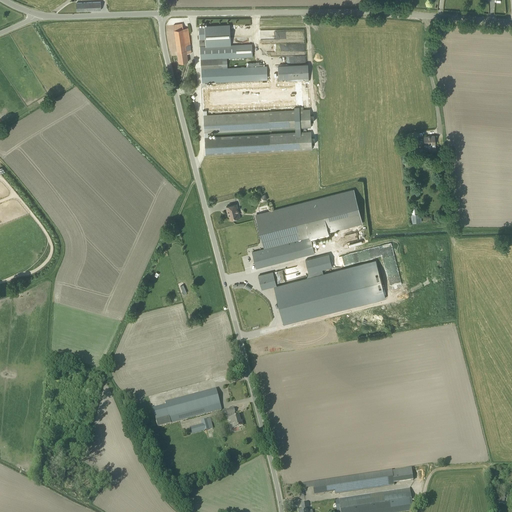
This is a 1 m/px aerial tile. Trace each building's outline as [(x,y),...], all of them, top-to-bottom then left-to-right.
[(101,2),(86,2),(76,3),(76,11),(101,10),(101,2)] [(184,32),(182,24),(174,25),(179,63),(188,62),(187,54),(191,53),(189,31),(184,32)] [(230,40),(230,38),(230,25),(199,27),(200,43),(200,46),(206,45),(231,44),(230,40)] [(200,47),(202,98),(205,155),(282,151),(312,149),(311,132),(281,133),(208,137),(208,132),(311,127),(310,110),(269,112),(207,114),(207,110),(269,107),(268,95),(206,98),(206,91),(208,91),(208,85),(205,85),(205,82),(267,79),(267,66),(219,69),(218,58),(253,57),(252,44),(200,47)] [(263,52),(271,52),(270,44),(262,44),(263,52)] [(309,89),(309,77),(308,64),(288,65),(289,78),(305,78),(305,89),(309,89)] [(435,140),(436,140),(435,139),(435,136),(424,137),(424,139),(417,140),(418,147),(425,146),(425,145),(435,144),(435,140)] [(265,248),(361,224),(352,190),(257,214),(265,248)] [(265,193),(259,195),(262,202),(268,199),(265,193)] [(240,217),(236,204),(226,207),(228,213),(229,213),(230,220),(240,217)] [(310,237),(264,249),(252,252),(256,268),(314,253),(310,237)] [(381,246),(346,254),(347,259),(350,258),(351,262),(383,255),(381,246)] [(329,253),(323,255),(311,258),(315,272),(332,267),(329,253)] [(385,297),(375,260),(275,286),(284,323),(385,297)] [(262,289),(271,287),(276,285),(273,272),(258,276),(262,289)] [(216,389),(176,400),(155,405),(156,407),(152,408),(153,409),(149,410),(150,416),(154,415),(158,428),(221,410),(216,389)] [(228,418),(231,429),(243,426),(242,421),(240,422),(239,416),(235,417),(234,412),(235,412),(234,408),(226,410),(227,414),(228,414),(229,418),(228,418)] [(209,429),(212,429),(209,419),(200,421),(201,425),(190,428),(192,434),(206,430),(209,429)] [(411,468),(387,472),(312,483),(314,495),(335,492),(335,494),(394,485),(394,483),(413,480),(411,468)] [(336,511),(339,511),(340,511),(401,511),(413,510),(410,488),(335,500),(336,511)] [(308,503),(301,504),(302,511),(300,511),(307,511),(306,507),(308,507),(308,503)]
